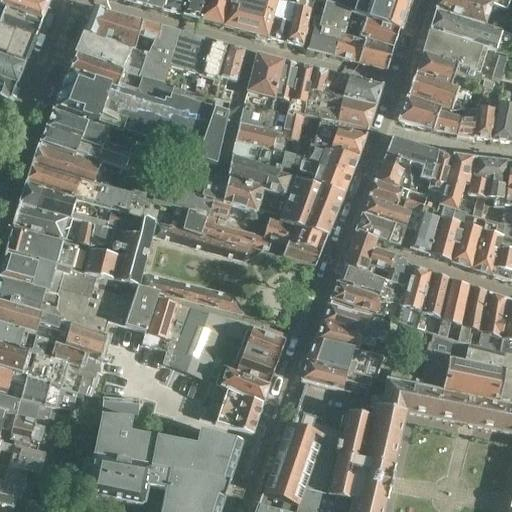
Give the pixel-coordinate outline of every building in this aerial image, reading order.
[(1,0),(0,3),(0,8),(4,10),(41,24),(42,21),(47,7),(48,7),(48,6),(32,0),(1,0)] [(120,0),(124,1),(125,2),(126,1),(134,4),(133,4),(135,5),(135,4),(143,6),(143,7),(145,7),(153,9),(153,10),(155,10),(159,11),(159,12),(161,12),(165,0),(120,0)] [(165,0),(161,12),(181,17),(187,0),(165,0)] [(187,0),(181,17),(198,22),(206,0),(187,0)] [(206,0),(198,22),(222,28),(229,0),(206,0)] [(229,0),(222,28),(267,40),(277,4),(278,0),(229,0)] [(277,4),(267,40),(285,45),(293,9),(295,0),(288,0),(287,6),(277,4)] [(293,9),(285,45),(301,49),(304,43),(310,13),(303,11),(305,0),(295,0),(293,9)] [(408,0),(369,0),(367,10),(355,6),(353,14),(366,20),(371,21),(371,23),(398,31),(408,0)] [(438,0),(435,12),(485,27),(492,6),(493,4),(483,0),(438,0)] [(483,0),(493,4),(492,6),(506,11),(510,0),(483,0)] [(314,25),(308,51),(333,57),(339,34),(339,33),(345,34),(350,12),(326,2),(320,26),(314,25)] [(0,28),(13,33),(14,32),(34,40),(41,24),(4,10),(0,8),(0,28)] [(94,9),(84,36),(94,39),(131,51),(134,52),(138,38),(142,23),(94,9)] [(435,12),(429,32),(482,49),(495,53),(506,56),(509,45),(511,45),(511,36),(501,33),(501,32),(485,27),(435,12)] [(366,20),(359,39),(365,41),(392,49),(398,31),(371,23),(371,21),(366,20)] [(138,38),(154,42),(158,44),(161,29),(142,23),(138,38)] [(0,54),(5,56),(4,58),(24,64),(25,65),(34,40),(14,32),(13,33),(0,28),(0,54)] [(140,73),(137,80),(140,81),(141,79),(164,85),(168,69),(178,33),(177,33),(161,29),(158,44),(154,42),(147,55),(146,55),(140,73)] [(429,32),(422,55),(457,66),(475,72),(480,73),(487,51),(482,49),(429,32)] [(178,33),(168,69),(164,85),(163,86),(183,93),(192,95),(195,88),(192,87),(195,78),(198,80),(209,43),(178,33)] [(339,34),(333,57),(358,64),(365,41),(359,39),(339,34)] [(84,36),(75,57),(120,73),(137,79),(138,73),(128,69),(130,62),(127,60),(131,51),(94,39),(84,36)] [(365,41),(358,64),(385,72),(392,49),(365,41)] [(228,48),(209,43),(198,80),(195,78),(192,87),(195,88),(192,95),(212,100),(218,85),(219,85),(220,80),(228,48)] [(228,48),(220,80),(219,85),(218,85),(212,100),(229,104),(232,93),(225,91),(227,82),(235,84),(243,52),(228,48)] [(0,79),(16,87),(17,84),(24,64),(4,58),(5,56),(0,54),(0,79)] [(422,55),(415,76),(450,87),(454,76),(474,83),(479,84),(481,76),(476,74),(476,72),(475,72),(457,66),(422,55)] [(508,57),(499,55),(491,79),(500,81),(508,57)] [(75,57),(68,75),(123,94),(163,105),(164,102),(168,103),(170,98),(173,90),(144,81),(141,81),(122,75),(123,74),(120,73),(75,57)] [(255,60),(246,95),(243,108),(272,116),(275,103),(275,100),(284,64),(259,57),(255,60)] [(275,100),(275,103),(272,116),(277,118),(277,115),(286,117),(289,106),(289,104),(297,67),(284,64),(275,100)] [(297,67),(289,104),(289,106),(282,140),(298,143),(302,128),(316,131),(319,121),(304,118),(310,93),(314,71),(297,67)] [(314,71),(310,93),(322,95),(327,75),(314,71)] [(54,111),(111,130),(150,143),(148,146),(187,159),(183,168),(200,172),(210,175),(212,167),(215,168),(227,116),(200,108),(170,98),(168,103),(164,102),(163,105),(123,94),(68,75),(54,111)] [(327,75),(322,95),(342,100),(348,79),(327,75)] [(415,76),(407,99),(441,110),(450,113),(451,113),(465,111),(469,94),(458,91),(459,90),(450,87),(415,76)] [(0,101),(5,103),(11,100),(12,97),(16,87),(0,79),(0,101)] [(348,79),(342,100),(374,108),(380,92),(377,86),(348,79)] [(496,90),(497,83),(487,81),(485,88),(496,90)] [(319,121),(337,125),(367,131),(374,108),(342,100),(322,95),(310,93),(304,118),(319,121)] [(441,110),(407,99),(400,119),(398,122),(401,123),(432,132),(439,114),(441,110)] [(477,109),(475,120),(473,140),(489,142),(493,112),(494,104),(494,103),(481,99),(477,109)] [(493,112),(489,142),(511,145),(511,143),(511,107),(496,104),(494,104),(493,112)] [(243,108),(239,124),(273,132),(277,118),(272,116),(243,108)] [(53,114),(45,131),(102,150),(104,145),(130,155),(134,142),(87,126),(53,114)] [(439,114),(432,132),(457,137),(461,120),(439,114)] [(461,120),(457,137),(473,140),(475,120),(462,119),(461,120)] [(237,129),(234,145),(272,153),(276,133),(273,132),(239,124),(237,129)] [(308,148),(329,152),(358,159),(365,137),(337,130),(336,132),(332,143),(329,142),(334,128),(318,125),(314,140),(310,139),(308,148)] [(45,131),(39,147),(75,157),(100,164),(119,170),(128,173),(130,174),(129,177),(142,181),(139,193),(150,196),(154,184),(160,165),(134,156),(130,155),(104,145),(102,150),(45,131)] [(409,164),(414,146),(391,139),(382,162),(395,169),(398,161),(413,167),(413,165),(409,164)] [(234,145),(227,179),(228,179),(264,190),(263,193),(284,199),(291,179),(279,176),(280,172),(281,168),(280,168),(283,156),(272,153),(234,145)] [(430,183),(438,153),(414,146),(409,164),(413,165),(413,167),(422,170),(419,180),(430,183)] [(39,147),(32,167),(79,182),(93,186),(133,197),(197,214),(205,216),(207,217),(212,201),(193,195),(156,184),(152,197),(113,187),(119,170),(100,164),(75,157),(39,147)] [(303,167),(317,170),(327,172),(328,171),(351,176),(358,159),(329,152),(308,148),(308,147),(305,160),(284,154),(281,168),(289,170),(290,166),(300,169),(303,170),(303,167)] [(430,183),(429,183),(426,191),(425,198),(429,200),(426,209),(436,211),(437,207),(441,196),(452,157),(438,153),(430,183)] [(452,157),(441,196),(437,207),(457,213),(464,185),(469,187),(471,182),(476,161),(452,157)] [(488,185),(493,163),(476,161),(471,182),(469,187),(467,196),(477,199),(474,211),(481,213),(484,200),(485,201),(488,185)] [(382,162),(375,181),(398,189),(398,188),(402,190),(407,190),(410,184),(402,180),(404,173),(395,169),(382,162)] [(503,202),(508,164),(493,163),(488,185),(485,201),(485,206),(493,207),(493,210),(502,211),(503,202)] [(511,164),(508,164),(503,202),(502,211),(501,224),(511,225),(511,164)] [(32,167),(26,186),(41,191),(73,201),(76,202),(76,204),(127,218),(127,217),(133,197),(93,186),(79,182),(32,167)] [(314,178),(311,185),(321,189),(321,188),(344,195),(351,176),(328,171),(327,172),(317,170),(303,167),(303,170),(300,169),(299,173),(314,178)] [(228,179),(228,180),(213,176),(210,175),(200,172),(193,195),(212,201),(213,201),(222,204),(222,205),(231,207),(257,214),(263,193),(264,190),(228,179)] [(294,179),(279,222),(278,224),(287,226),(326,238),(329,231),(344,195),(321,188),(321,189),(311,185),(294,179)] [(375,181),(368,199),(401,210),(404,202),(408,192),(402,190),(398,188),(398,189),(375,181)] [(422,194),(424,185),(417,183),(415,192),(422,194)] [(26,186),(19,209),(35,212),(35,211),(68,221),(68,222),(93,228),(89,249),(105,248),(110,248),(114,234),(138,237),(141,221),(127,217),(127,218),(76,204),(76,202),(73,201),(41,191),(26,186)] [(368,199),(362,216),(414,233),(422,208),(404,202),(401,210),(368,199)] [(213,201),(209,215),(219,218),(219,219),(227,221),(231,207),(222,205),(222,204),(213,201)] [(15,230),(15,231),(18,232),(18,231),(62,242),(63,240),(75,243),(75,244),(76,246),(89,249),(93,228),(68,222),(68,221),(35,211),(35,212),(19,209),(12,229),(15,230)] [(420,219),(415,233),(409,251),(429,258),(439,221),(430,219),(432,212),(423,209),(421,216),(420,219)] [(188,212),(182,231),(201,236),(205,224),(206,220),(196,216),(196,214),(188,212)] [(439,220),(439,221),(429,258),(450,264),(461,226),(464,216),(455,213),(452,223),(439,220)] [(206,220),(205,224),(216,227),(219,219),(219,218),(209,215),(207,220),(206,220)] [(362,216),(355,234),(376,241),(409,251),(415,233),(414,233),(362,216)] [(461,226),(450,264),(470,271),(481,232),(484,221),(464,216),(461,226)] [(119,260),(113,283),(138,290),(143,275),(152,240),(156,225),(141,221),(138,237),(114,234),(110,248),(105,248),(103,256),(119,260)] [(481,232),(470,271),(492,278),(499,251),(502,239),(505,227),(497,225),(495,236),(489,235),(492,224),(484,221),(481,232)] [(222,228),(216,227),(205,224),(201,236),(215,240),(218,241),(222,228)] [(156,225),(152,240),(178,247),(182,231),(156,225)] [(320,253),(326,238),(287,226),(281,246),(286,248),(288,242),(293,244),(293,245),(320,253)] [(234,245),(238,232),(222,228),(218,241),(234,245)] [(182,231),(178,247),(198,253),(211,256),(215,240),(201,236),(182,231)] [(5,255),(5,256),(70,273),(70,272),(82,275),(82,277),(113,283),(119,260),(103,256),(88,252),(88,253),(77,250),(77,249),(29,237),(11,232),(5,254),(6,254),(6,255),(5,255)] [(249,249),(253,237),(238,232),(234,245),(249,249)] [(353,239),(343,267),(384,282),(394,256),(373,250),(375,245),(376,241),(355,234),(353,239)] [(262,252),(267,254),(271,242),(253,237),(249,249),(262,252)] [(215,240),(211,256),(243,265),(262,254),(262,252),(249,249),(234,245),(218,241),(215,240)] [(267,255),(282,259),(310,268),(310,267),(314,268),(320,253),(293,245),(293,244),(288,242),(286,248),(281,246),(271,243),(267,255)] [(511,251),(499,251),(492,278),(510,285),(511,275),(511,251)] [(70,273),(5,256),(0,272),(0,282),(44,294),(54,312),(60,317),(58,322),(103,336),(106,323),(145,333),(157,296),(83,278),(81,276),(70,273)] [(394,256),(384,282),(395,286),(389,302),(401,307),(401,306),(407,288),(411,272),(410,271),(411,268),(394,256)] [(343,267),(336,284),(380,299),(389,302),(395,286),(384,282),(343,267)] [(401,306),(401,307),(401,308),(398,322),(417,330),(418,325),(408,321),(410,311),(421,314),(421,313),(431,275),(412,269),(411,268),(410,271),(411,272),(407,288),(401,306)] [(143,275),(138,290),(159,295),(158,297),(165,298),(169,281),(143,275)] [(421,313),(421,314),(441,321),(450,282),(431,275),(421,313)] [(202,290),(169,281),(165,298),(198,306),(202,290)] [(0,282),(0,306),(58,323),(58,322),(60,317),(54,312),(44,294),(0,282)] [(450,282),(441,321),(441,322),(437,337),(445,340),(450,325),(461,328),(469,288),(450,282)] [(333,302),(332,303),(351,309),(375,316),(380,299),(336,284),(330,301),(333,302)] [(469,288),(461,328),(457,342),(467,345),(472,332),(481,334),(488,294),(469,288)] [(233,298),(202,290),(198,306),(241,317),(242,315),(233,298)] [(488,294),(481,334),(478,347),(490,350),(490,346),(487,344),(489,337),(501,341),(507,301),(488,294)] [(178,307),(157,301),(145,335),(142,346),(166,353),(172,335),(170,334),(178,307)] [(511,302),(507,301),(501,341),(511,343),(511,302)] [(0,328),(22,336),(34,340),(57,335),(60,323),(58,323),(0,306),(0,328)] [(323,317),(321,325),(362,337),(376,341),(385,342),(387,335),(378,332),(380,323),(368,319),(327,307),(323,317)] [(163,365),(169,367),(207,383),(213,366),(225,334),(248,341),(253,327),(178,308),(172,328),(174,330),(163,365)] [(321,325),(314,342),(353,351),(352,352),(357,353),(360,346),(373,349),(376,341),(362,337),(321,325)] [(63,349),(83,356),(99,362),(102,361),(107,344),(104,342),(105,339),(79,330),(79,329),(70,327),(63,349)] [(0,348),(18,353),(22,336),(0,328),(0,348)] [(253,329),(244,351),(277,363),(285,341),(253,329)] [(511,343),(501,341),(499,353),(440,339),(436,354),(449,356),(448,359),(505,371),(499,403),(511,405),(511,343)] [(26,379),(59,389),(87,397),(92,381),(66,373),(67,370),(48,364),(48,361),(43,359),(47,344),(35,340),(30,354),(28,358),(33,359),(30,373),(22,371),(20,378),(26,379)] [(314,342),(306,363),(347,374),(352,375),(355,366),(349,364),(352,352),(353,351),(314,342)] [(54,346),(49,361),(49,363),(79,372),(79,371),(97,376),(155,395),(160,381),(101,362),(98,362),(83,356),(63,349),(54,346)] [(0,348),(0,372),(12,375),(20,378),(22,371),(25,358),(27,358),(27,357),(18,353),(0,348)] [(277,363),(244,351),(236,374),(268,386),(277,363)] [(448,359),(441,391),(499,403),(505,371),(448,359)] [(300,382),(306,384),(342,393),(345,382),(368,389),(370,379),(352,375),(347,374),(306,363),(300,382)] [(207,383),(220,388),(222,388),(226,391),(242,398),(262,405),(268,386),(236,374),(225,370),(213,366),(207,383)] [(0,394),(6,397),(9,385),(23,389),(26,379),(20,378),(12,375),(0,372),(0,394)] [(59,389),(26,379),(23,389),(20,402),(44,408),(55,399),(59,389)] [(441,391),(385,379),(380,407),(407,413),(406,416),(511,437),(511,498),(508,511),(511,511),(511,405),(499,403),(441,391)] [(252,435),(262,405),(242,398),(226,391),(220,409),(219,414),(203,408),(203,410),(190,406),(186,418),(225,429),(244,434),(245,433),(252,435)] [(0,414),(4,415),(15,419),(35,423),(47,426),(71,432),(74,419),(50,414),(51,411),(19,403),(0,397),(0,414)] [(384,511),(406,416),(407,413),(380,407),(381,398),(373,397),(370,407),(373,408),(371,417),(347,413),(326,496),(350,502),(347,511),(384,511)] [(103,400),(100,418),(132,422),(132,421),(137,422),(138,403),(103,400)] [(286,426),(261,496),(299,509),(297,511),(347,511),(350,502),(326,496),(347,413),(338,411),(334,430),(314,424),(315,419),(304,415),(298,429),(286,424),(285,425),(286,426)] [(100,418),(92,458),(83,497),(131,508),(130,511),(218,511),(222,502),(223,502),(228,486),(227,485),(240,445),(198,433),(195,448),(130,434),(132,422),(100,418)] [(15,419),(9,443),(29,447),(30,442),(38,445),(41,431),(33,429),(35,423),(15,419)] [(0,468),(34,477),(39,478),(45,456),(0,444),(0,468)] [(0,496),(16,501),(27,503),(43,507),(46,496),(30,493),(34,477),(0,468),(0,496)] [(0,511),(12,511),(16,501),(0,496),(0,511)] [(25,511),(52,511),(53,509),(43,507),(27,503),(25,511)]
